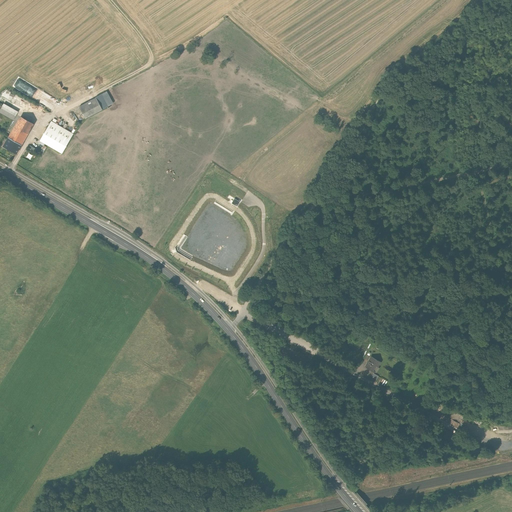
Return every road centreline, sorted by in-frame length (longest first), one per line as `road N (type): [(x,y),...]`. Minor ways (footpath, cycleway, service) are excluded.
road 1 (secondary): [(0,171),(149,259),(206,306),(358,511)]
road 2 (track): [(317,209),(511,161)]
road 3 (track): [(241,313),(299,220),(317,209)]
